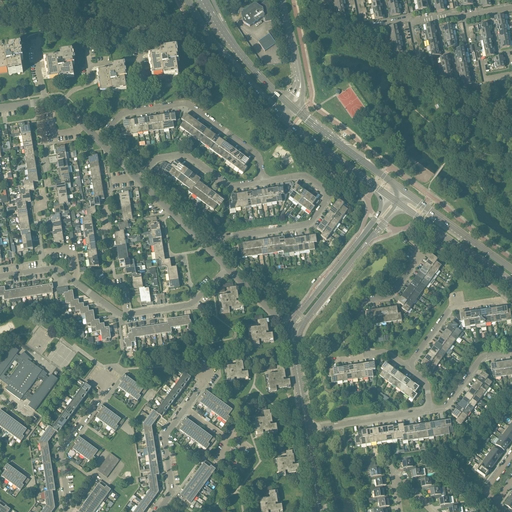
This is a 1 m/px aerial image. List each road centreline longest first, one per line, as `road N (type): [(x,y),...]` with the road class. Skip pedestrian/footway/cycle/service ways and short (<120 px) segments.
road 1 (residential): [(262,181),(255,154),(181,103),(121,114),(97,139)]
road 2 (residential): [(209,250),(220,238),(311,220),(326,195),(307,176),(262,181)]
road 3 (tertiary): [(391,198),(291,326)]
road 4 (tertiary): [(299,329),(397,202)]
road 5 (secondary): [(188,0),(229,64),(280,116)]
road 6 (residential): [(65,511),(60,453),(109,379)]
road 7 (residential): [(262,181),(227,184),(185,155),(159,157),(137,178)]
road 8 (secondary): [(397,202),(511,285)]
road 9 (secondary): [(280,116),(391,198)]
road 10 (secondary): [(511,269),(402,189)]
road 11 (secondary): [(402,189),(294,110)]
road 12 (residential): [(366,355),(359,306),(391,293),(420,254)]
road 13 (secondary): [(284,100),(202,0)]
road 14 (residential): [(407,367),(451,306),(501,299)]
road 15 (residential): [(306,430),(430,411)]
